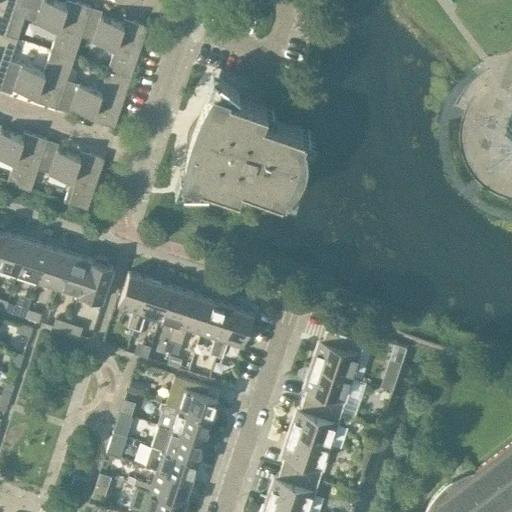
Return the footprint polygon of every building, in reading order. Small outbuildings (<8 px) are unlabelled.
[(0,0),(0,32),(16,37),(23,16),(26,5),(15,1),(15,0),(0,0)] [(73,56),(80,34),(83,24),(90,6),(75,1),(73,6),(53,0),(40,0),(38,9),(26,5),(23,16),(57,27),(49,48),(73,56)] [(130,75),(146,24),(132,19),(130,25),(99,15),(95,28),(83,24),(80,34),(114,46),(106,67),(130,75)] [(9,59),(16,37),(0,32),(0,85),(5,70),(9,59)] [(56,107),(62,88),(66,78),(73,56),(49,48),(42,70),(9,59),(5,70),(17,73),(12,86),(43,96),(41,102),(56,107)] [(113,126),(130,75),(106,67),(99,89),(66,78),(62,88),(74,92),(69,105),(100,115),(98,121),(113,126)] [(307,142),(310,131),(271,118),(274,108),(235,95),(237,91),(238,89),(211,70),(173,187),(205,187),(205,186),(207,182),(246,195),(249,184),(289,197),(292,186),(290,186),(293,182),(296,179),(298,175),(300,171),(302,167),(304,163),(305,159),(305,154),(305,150),(305,146),(305,141),(307,142)] [(36,167),(40,156),(46,138),(31,133),(29,139),(0,128),(0,154),(13,159),(6,182),(29,189),(36,167)] [(86,208),(103,157),(88,152),(86,157),(55,147),(51,160),(40,156),(36,167),(70,178),(63,200),(86,208)] [(0,265),(16,271),(27,237),(7,230),(0,251),(0,265)] [(37,277),(48,244),(27,237),(16,271),(37,277)] [(58,284),(69,251),(48,244),(37,277),(58,284)] [(78,291),(89,257),(69,251),(58,284),(78,291)] [(101,297),(112,265),(107,263),(107,262),(105,258),(97,256),(93,258),(93,259),(89,257),(78,291),(103,299),(103,298),(101,297)] [(132,327),(149,277),(128,270),(116,304),(131,309),(126,325),(132,327)] [(158,318),(169,284),(149,277),(132,327),(139,329),(144,314),(158,318)] [(171,348),(190,291),(169,284),(158,318),(172,323),(163,350),(170,352),(171,348)] [(199,332),(210,297),(190,291),(171,348),(177,350),(185,327),(199,332)] [(214,354),(231,304),(210,297),(199,332),(213,336),(208,352),(214,354)] [(24,316),(27,308),(14,304),(11,312),(24,316)] [(241,346),(252,311),(231,304),(214,354),(221,356),(226,341),(241,346)] [(38,321),(40,313),(27,308),(24,316),(38,321)] [(65,330),(68,322),(55,317),(52,325),(65,330)] [(29,335),(31,327),(18,322),(15,330),(29,335)] [(79,334),(81,326),(68,322),(65,330),(79,334)] [(351,375),(362,341),(325,328),(322,340),(321,340),(319,345),(316,344),(310,362),(351,375)] [(18,367),(22,354),(15,351),(10,365),(18,367)] [(340,410),(351,375),(310,362),(304,380),(307,381),(305,387),(306,387),(303,398),(340,410)] [(217,396),(205,393),(208,386),(173,375),(164,403),(210,418),(217,396)] [(383,375),(380,386),(390,389),(394,378),(383,375)] [(129,379),(125,390),(133,393),(137,382),(129,379)] [(8,397),(13,383),(5,381),(0,394),(8,397)] [(0,408),(4,410),(8,397),(0,394),(0,395),(0,408)] [(328,444),(340,410),(303,398),(299,408),(298,408),(296,414),(293,413),(287,430),(328,444)] [(123,399),(119,411),(126,413),(130,401),(123,399)] [(203,438),(210,418),(164,403),(160,401),(158,408),(173,413),(169,427),(203,438)] [(126,434),(130,422),(117,418),(113,430),(126,434)] [(196,459),(203,438),(169,427),(157,423),(150,444),(196,459)] [(317,478),(328,444),(287,430),(281,449),(285,450),(283,455),(284,455),(280,466),(317,478)] [(109,439),(104,453),(119,458),(123,444),(109,439)] [(511,511),(511,441),(473,471),(468,472),(463,474),(459,476),(454,478),(450,481),(445,484),(440,488),(436,492),(432,497),(429,501),(426,506),(423,511),(511,511)] [(189,479),(196,459),(150,444),(144,464),(155,468),(189,479)] [(367,457),(370,450),(363,447),(360,454),(367,457)] [(365,464),(367,457),(360,454),(358,461),(365,464)] [(305,511),(317,478),(280,466),(277,477),(276,476),(274,482),(271,481),(265,499),(305,511)] [(183,500),(189,479),(155,468),(150,482),(135,477),(133,483),(183,500)] [(99,471),(95,482),(106,486),(110,475),(99,471)] [(81,490),(85,479),(74,475),(70,486),(81,490)] [(148,511),(178,511),(183,500),(133,483),(130,490),(146,495),(141,510),(148,511)] [(93,492),(90,502),(99,505),(101,500),(98,494),(93,492)] [(305,511),(265,499),(260,511),(305,511)]
